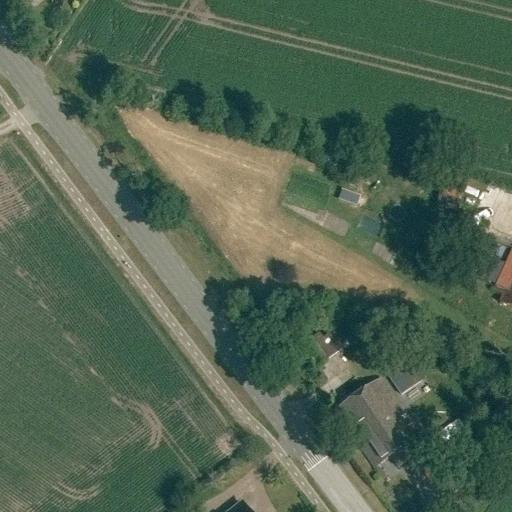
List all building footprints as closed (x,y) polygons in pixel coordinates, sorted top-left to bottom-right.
[(459,214),(461,203),(439,198),(437,208),(459,214)] [(511,255),(495,294),(505,299),(502,307),(511,310),(511,255)] [(330,362),(313,339),(301,348),(317,371),(330,362)] [(381,382),(335,413),(373,470),(390,458),(398,469),(426,450),(381,382)] [(331,424),(326,418),(321,421),(327,428),(331,424)]
